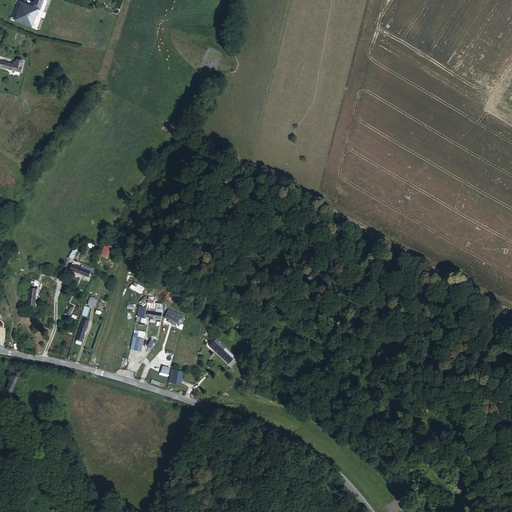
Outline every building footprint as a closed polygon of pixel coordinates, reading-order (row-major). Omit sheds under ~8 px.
[(15,22),(36,28),(43,0),(35,0),(35,2),(31,1),(30,4),(21,2),(15,22)] [(14,64),(0,60),(0,66),(15,70),(17,65),(14,64)] [(88,277),(91,271),(85,269),(85,267),(83,266),(81,268),(73,264),(71,270),(88,277)] [(97,301),(90,299),(88,306),(94,308),(97,301)] [(87,317),(90,308),(85,306),(82,315),(87,317)] [(181,319),(167,313),(165,317),(179,323),(181,319)] [(89,321),(84,320),(76,341),(82,342),(89,321)] [(145,337),(139,335),(135,351),(142,352),(145,337)] [(214,341),(210,345),(230,364),(234,359),(214,341)] [(168,375),(170,368),(162,365),(160,372),(168,375)] [(184,373),(176,371),(173,384),(181,386),(184,373)] [(6,391),(12,394),(19,377),(14,375),(13,375),(6,391)]
